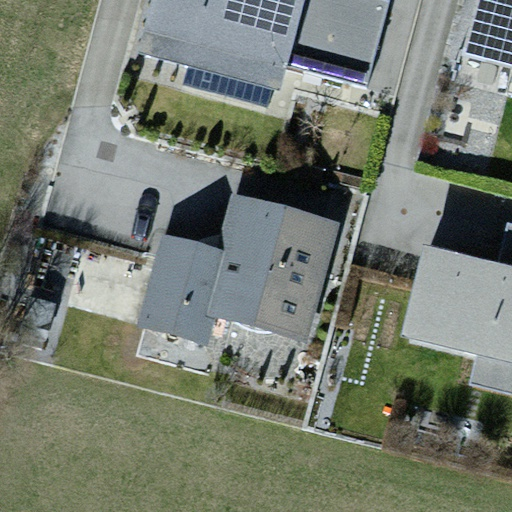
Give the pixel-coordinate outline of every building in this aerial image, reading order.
[(390,0),(168,0),(152,60),(282,96),(292,57),(369,78),(390,0)] [(511,0),(488,0),(474,60),(511,69),(511,0)] [(341,221),(244,199),(218,314),(315,336),(341,221)] [(207,247),(157,237),(139,325),(188,335),(207,247)] [(511,259),(510,268),(427,252),(406,357),(511,377),(511,259)]
